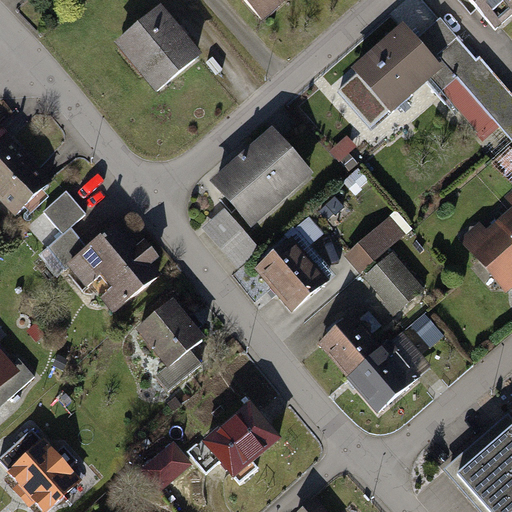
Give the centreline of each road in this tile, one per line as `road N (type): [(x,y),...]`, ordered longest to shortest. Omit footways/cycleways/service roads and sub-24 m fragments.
road 1 (residential): [(153,201),(351,442)]
road 2 (residential): [(153,201),(384,0)]
road 3 (residential): [(511,351),(373,466)]
road 4 (residential): [(39,63),(153,201)]
